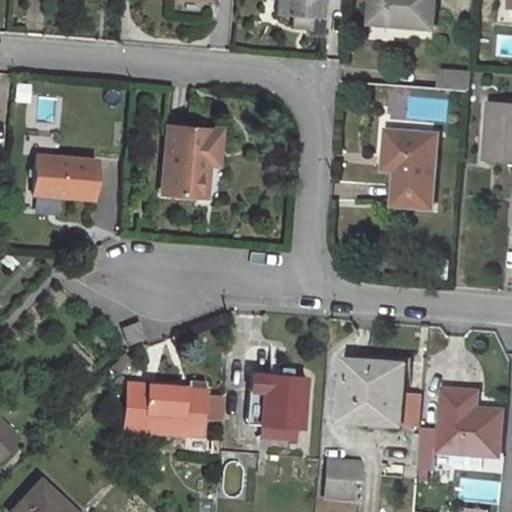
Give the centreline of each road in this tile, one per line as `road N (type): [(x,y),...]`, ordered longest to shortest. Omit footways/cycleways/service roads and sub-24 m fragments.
road 1 (residential): [(0,51),(264,71),(301,97),(316,131),(306,289)]
road 2 (residential): [(306,289),(511,311)]
road 3 (residential): [(125,271),(306,289)]
